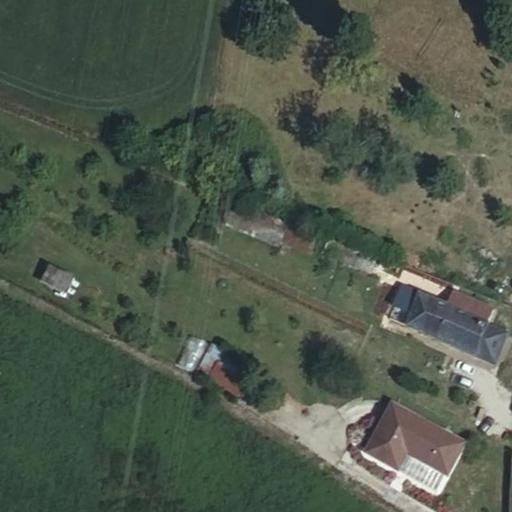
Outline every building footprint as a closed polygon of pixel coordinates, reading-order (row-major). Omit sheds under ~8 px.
[(282,247),(283,243),(289,227),(238,207),(231,226),(282,247)] [(289,227),(283,243),(311,255),(317,239),(289,227)] [(329,241),(323,252),(368,274),(374,262),(329,241)] [(52,266),(44,281),(67,293),(75,278),(52,266)] [(402,289),(394,308),(412,316),(407,327),(494,364),(507,335),(487,327),(448,309),(402,289)] [(455,295),(448,309),(487,327),(494,311),(455,295)] [(412,316),(394,308),(390,319),(407,327),(412,316)] [(219,341),(198,371),(235,396),(255,366),(219,341)] [(345,380),(352,367),(334,358),(328,372),(345,380)] [(407,453),(417,457),(432,425),(397,408),(373,456),(398,470),(407,453)] [(432,425),(417,457),(452,474),(468,443),(432,425)]
